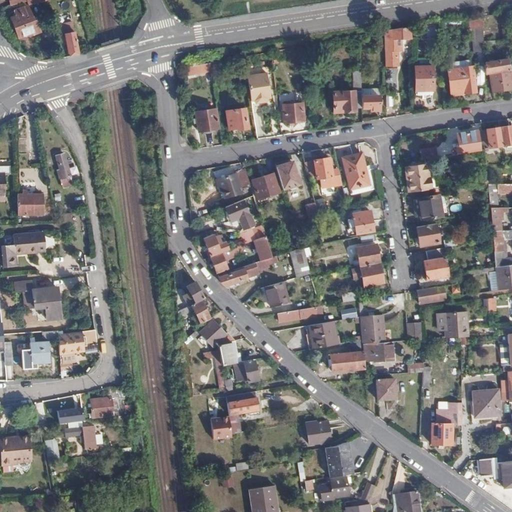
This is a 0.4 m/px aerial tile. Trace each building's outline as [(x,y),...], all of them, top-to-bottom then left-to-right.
[(26,12),(24,7),(16,10),(17,16),(11,18),(19,40),(37,34),(29,11),(26,12)] [(483,24),(483,16),(470,18),(470,26),(476,25),(483,24)] [(68,53),(76,52),(73,33),(72,23),(56,25),(56,30),(62,30),(62,35),(65,34),(68,53)] [(411,28),(401,28),(392,30),(392,33),(385,33),(385,47),(387,47),(387,66),(399,66),(399,51),(402,51),(402,38),(411,39),(411,28)] [(499,71),(508,70),(506,59),(496,60),(496,62),(484,64),(484,65),(485,73),(489,73),(499,71)] [(221,73),(219,61),(209,63),(211,75),(221,73)] [(211,75),(209,63),(184,68),(185,79),(211,75)] [(447,69),(449,92),(463,90),(464,94),(475,92),(472,66),(447,69)] [(433,90),(432,67),(415,68),(415,90),(433,90)] [(511,88),(508,70),(499,71),(501,79),(490,81),(492,92),(511,88)] [(501,79),(499,71),(489,73),(490,81),(501,79)] [(361,96),(360,72),(353,73),(354,93),(331,93),(331,109),(341,109),(341,113),(355,112),(354,108),(361,108),(361,96)] [(266,73),(246,76),(249,101),(252,101),(255,103),(262,102),(263,99),(265,98),(270,98),(266,73)] [(378,96),(361,96),(361,108),(370,108),(370,110),(378,110),(378,96)] [(394,96),(386,96),(386,110),(394,109),(394,96)] [(304,121),(302,104),(283,105),(284,123),(304,121)] [(217,128),(215,109),(195,112),(196,117),(191,118),(193,128),(197,127),(198,131),(217,128)] [(247,129),(244,109),(226,112),(228,130),(236,128),(236,130),(247,129)] [(511,128),(511,126),(499,128),(501,146),(510,144),(510,147),(511,146),(511,128)] [(501,146),(499,128),(481,131),(483,145),(483,147),(483,149),(488,148),(489,151),(492,150),(491,147),(501,146)] [(483,145),(481,131),(457,134),(459,146),(456,146),(457,155),(480,151),(479,145),(483,145)] [(420,150),(422,160),(434,159),(437,158),(436,147),(420,150)] [(368,180),(361,153),(342,157),(348,184),(368,180)] [(73,185),(64,154),(57,156),(63,179),(61,179),(63,187),(73,185)] [(331,171),(329,158),(313,161),(316,178),(319,178),(321,187),(341,183),(338,169),(331,171)] [(292,162),(275,167),(282,189),(289,187),(290,188),(295,187),(295,185),(300,184),(297,172),(295,173),(292,162)] [(427,176),(425,165),(406,167),(409,190),(435,186),(434,175),(427,176)] [(250,186),(244,168),(235,171),(235,172),(218,178),(221,190),(223,197),(241,192),(240,189),(250,186)] [(278,192),(273,173),(252,180),(257,198),(278,192)] [(489,207),(499,207),(498,193),(505,193),(504,185),(486,185),(489,207)] [(21,194),(16,194),(16,214),(40,214),(40,194),(25,194),(25,191),(21,191),(21,194)] [(441,216),(438,195),(419,199),(422,219),(441,216)] [(243,200),(224,207),(230,222),(238,219),(239,223),(242,229),(252,225),(243,200)] [(318,217),(314,202),(305,205),(309,220),(318,217)] [(491,231),(501,230),(499,207),(489,207),(489,214),(490,221),(491,231)] [(373,230),(370,210),(351,213),(352,217),(347,218),(348,228),(354,227),(355,233),(373,230)] [(489,214),(478,216),(479,222),(490,221),(489,214)] [(437,223),(418,227),(421,246),(439,243),(437,223)] [(255,240),(265,236),(263,227),(262,227),(252,230),(255,240)] [(496,266),(511,264),(511,257),(507,258),(507,259),(502,259),(502,250),(503,250),(501,230),(491,231),(492,240),(494,267),(496,266)] [(45,253),(44,233),(14,235),(15,245),(2,246),(4,268),(17,267),(16,255),(45,253)] [(203,238),(210,257),(228,250),(225,242),(221,243),(219,236),(214,237),(213,234),(203,238)] [(374,241),(374,234),(361,236),(362,243),(374,241)] [(261,260),(272,256),(265,236),(255,240),(261,260)] [(445,241),(446,247),(457,245),(456,239),(445,241)] [(232,249),(234,248),(241,245),(239,241),(230,244),(232,249)] [(365,265),(380,263),(376,244),(358,247),(361,266),(365,265)] [(290,250),(298,278),(312,274),(304,246),(300,247),(290,250)] [(210,257),(217,272),(226,269),(224,263),(227,263),(225,256),(235,253),(234,248),(232,249),(228,250),(210,257)] [(444,248),(427,251),(429,259),(425,260),(428,279),(449,275),(444,248)] [(220,283),(224,286),(247,279),(247,278),(257,275),(255,267),(277,260),(276,255),(272,256),(261,260),(218,275),(221,282),(220,283)] [(383,283),(380,263),(365,265),(361,266),(365,286),(383,283)] [(499,289),(511,287),(511,264),(496,266),(499,289)] [(352,279),(358,278),(354,266),(348,268),(352,279)] [(278,283),(268,286),(274,306),(291,301),(287,288),(286,288),(284,281),(278,283)] [(181,290),(174,291),(177,310),(178,313),(200,301),(204,299),(195,283),(187,287),(190,294),(184,296),(181,290)] [(438,286),(417,290),(419,303),(439,300),(438,286)] [(64,317),(61,287),(27,291),(29,308),(50,306),(50,319),(64,317)] [(363,298),(364,298),(363,290),(350,292),(351,300),(358,299),(363,298)] [(200,301),(178,313),(179,320),(195,312),(196,315),(193,317),(197,325),(209,319),(200,301)] [(313,306),(277,313),(279,323),(314,316),(313,306)] [(334,313),(335,320),(360,316),(360,315),(359,309),(334,313)] [(224,315),(220,311),(204,325),(205,327),(198,333),(210,347),(215,343),(220,346),(232,343),(235,342),(228,333),(225,334),(214,323),(224,315)] [(446,338),(461,337),(468,336),(467,328),(464,328),(464,311),(444,313),(446,338)] [(362,339),(385,334),(384,314),(373,314),(367,315),(360,315),(360,316),(362,339)] [(308,325),(314,348),(337,344),(331,321),(308,325)] [(422,327),(407,330),(408,340),(423,339),(422,327)] [(57,330),(42,332),(42,337),(48,339),(58,338),(57,334),(57,330)] [(95,330),(57,334),(58,338),(59,354),(68,353),(68,351),(84,349),(83,343),(97,341),(95,330)] [(385,342),(385,334),(362,339),(362,343),(385,342)] [(332,372),(364,370),(364,366),(363,357),(362,343),(362,339),(351,341),(352,354),(331,355),(331,360),(327,360),(327,367),(332,367),(332,372)] [(51,363),(49,341),(30,343),(31,363),(51,363)] [(362,343),(363,357),(375,356),(376,361),(392,360),(392,341),(385,342),(362,343)] [(19,353),(27,352),(25,342),(18,343),(19,353)] [(232,343),(220,346),(222,366),(237,363),(238,363),(236,351),(233,351),(232,343)] [(11,350),(4,350),(5,360),(5,366),(12,366),(11,350)] [(244,362),(238,363),(237,363),(238,372),(241,372),(243,384),(258,381),(255,360),(244,362)] [(422,371),(422,370),(422,363),(407,362),(406,371),(422,371)] [(225,382),(222,366),(217,367),(218,375),(220,374),(222,391),(226,390),(226,388),(225,382)] [(376,380),(377,400),(395,399),(394,379),(376,380)] [(499,414),(496,389),(471,392),(473,416),(499,414)] [(113,415),(110,398),(91,401),(93,418),(113,415)] [(228,403),(230,417),(259,411),(257,398),(231,403),(228,403)] [(41,406),(34,406),(38,425),(44,424),(42,412),(41,406)] [(83,408),(59,411),(60,423),(84,421),(83,408)] [(317,420),(306,422),(310,445),(320,443),(321,445),(332,443),(328,422),(317,424),(317,420)] [(451,424),(431,424),(430,444),(450,444),(451,424)] [(95,449),(93,428),(65,431),(66,440),(82,438),(84,451),(95,449)] [(36,452),(34,436),(18,438),(19,454),(36,452)] [(49,462),(54,461),(52,452),(55,451),(52,439),(45,440),(49,462)] [(333,448),(324,449),(328,478),(350,474),(349,461),(346,461),(346,459),(348,458),(345,443),(333,448)] [(371,475),(384,451),(376,447),(363,471),(371,475)] [(495,458),(483,460),(485,475),(496,474),(497,478),(502,478),(503,487),(511,485),(511,460),(495,463),(495,458)] [(302,461),(296,462),(299,479),(305,478),(302,461)] [(220,479),(222,487),(233,485),(231,477),(220,479)] [(345,485),(344,478),(329,480),(329,487),(320,488),(322,502),(331,500),(331,498),(348,496),(347,485),(345,485)] [(26,488),(25,480),(16,481),(16,489),(26,488)] [(312,480),(305,481),(304,482),(305,491),(313,489),(312,480)] [(368,500),(373,485),(365,482),(360,498),(368,500)] [(277,511),(274,487),(249,491),(252,511),(277,511)] [(418,511),(416,492),(392,495),(394,506),(392,511),(399,511),(404,511),(418,511)]
